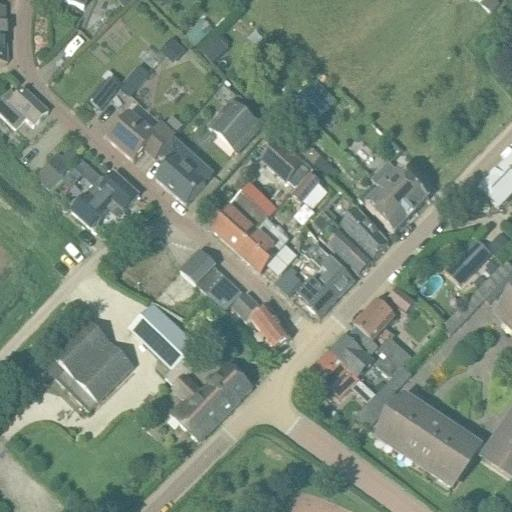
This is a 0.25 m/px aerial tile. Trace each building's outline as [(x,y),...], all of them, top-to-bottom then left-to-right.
[(53,0),(61,3),(83,12),(87,0),(53,0)] [(129,0),(118,0),(116,2),(123,10),(131,2),(129,0)] [(475,0),(474,2),(492,17),(500,7),(491,0),(475,0)] [(203,22),(185,40),(195,50),(213,31),(203,22)] [(216,38),(199,53),(212,68),(229,52),(216,38)] [(159,55),(173,68),(185,54),(172,42),(159,55)] [(147,50),(139,60),(153,72),(161,62),(147,50)] [(121,93),(110,84),(91,106),(101,114),(121,93)] [(316,84),(309,92),(329,112),(336,105),(316,84)] [(48,117),(22,93),(10,105),(4,100),(0,103),(0,121),(14,135),(25,124),(34,131),(48,117)] [(329,115),(308,93),(296,105),(316,126),(329,115)] [(233,101),(209,126),(238,153),(264,126),(233,101)] [(131,115),(107,142),(134,166),(145,154),(155,163),(158,160),(171,144),(172,144),(185,129),(173,118),(164,128),(161,126),(153,135),(131,115)] [(269,132),(262,141),(271,149),(279,141),(269,132)] [(155,183),(186,210),(206,188),(175,161),(184,151),(183,150),(181,153),(172,144),(171,144),(158,160),(167,169),(155,183)] [(268,155),(261,164),(286,188),(287,186),(301,171),(279,151),(276,147),(268,155)] [(58,156),(35,181),(51,196),(66,180),(63,178),(81,158),(72,150),(62,160),(58,156)] [(303,156),(328,179),(334,174),(313,152),(306,152),(303,156)] [(511,158),(479,193),(499,212),(511,198),(511,158)] [(94,191),(72,216),(91,233),(108,214),(106,212),(112,205),(124,216),(139,199),(115,178),(108,186),(82,163),(73,172),(94,191)] [(401,176),(383,194),(412,221),(429,203),(415,189),(401,176)] [(310,179),(291,199),(302,208),(320,189),(310,179)] [(394,239),(412,221),(383,194),(380,197),(373,190),(359,205),(366,211),(380,225),(394,239)] [(241,198),(211,232),(210,232),(239,258),(251,245),(250,241),(253,238),(256,239),(266,226),(269,223),(241,198)] [(341,232),(360,251),(374,265),(389,250),(375,236),(356,217),(341,232)] [(323,238),(319,241),(359,280),(373,266),(323,218),(313,227),(323,238)] [(288,246),(266,226),(256,239),(253,238),(250,241),(251,245),(239,258),(260,277),(288,246)] [(511,246),(500,236),(486,251),(498,262),(511,247),(511,246)] [(459,265),(450,274),(459,283),(468,273),(473,277),(492,258),(476,242),(457,262),(459,265)] [(306,261),(311,266),(312,265),(328,281),(321,289),(337,303),(354,286),(316,250),(306,261)] [(216,269),(200,255),(180,276),(196,290),(214,271),(216,269)] [(487,271),(485,273),(488,276),(485,279),(489,282),(492,280),(490,278),(493,276),(494,276),(501,268),(494,261),(486,269),(487,271)] [(312,265),(311,266),(302,276),(312,286),(298,301),(320,322),(337,303),(321,289),(328,281),(312,265)] [(442,333),(450,340),(485,304),(489,308),(511,284),(511,270),(507,266),(487,286),(480,293),(442,333)] [(224,280),(214,271),(196,290),(207,299),(224,280)] [(276,289),(288,300),(301,285),(295,280),(298,277),(292,271),(276,289)] [(235,290),(224,280),(207,299),(217,309),(235,290)] [(225,317),(243,298),(235,290),(217,309),(225,317)] [(388,303),(407,320),(415,311),(396,294),(388,303)] [(263,338),(276,354),(289,344),(289,340),(267,311),(263,314),(247,298),(226,319),(230,324),(236,318),(239,321),(246,328),(251,323),(263,338)] [(376,305),(353,329),(354,329),(366,341),(374,348),(387,333),(396,323),(393,321),(389,317),(376,305)] [(511,305),(498,319),(511,332),(511,305)] [(172,395),(185,407),(175,417),(172,414),(169,417),(184,432),(199,446),(252,392),(230,370),(204,397),(188,381),(193,375),(184,366),(198,352),(155,310),(131,335),(159,361),(155,374),(175,392),(172,395)] [(44,370),(90,417),(135,371),(89,325),(44,370)] [(344,339),(328,356),(346,374),(347,373),(359,384),(374,368),(374,367),(390,381),(399,371),(379,352),(370,362),(369,363),(362,357),(361,355),(344,339)] [(366,341),(360,348),(369,356),(366,359),(370,362),(379,352),(374,348),(371,345),(368,342),(366,341)] [(310,375),(309,375),(324,390),(328,393),(346,374),(328,356),(310,375)] [(403,374),(357,420),(369,432),(398,402),(394,397),(412,379),(404,372),(403,374)] [(405,404),(381,440),(379,442),(404,458),(430,420),(405,404)] [(454,436),(430,420),(404,458),(429,475),(454,436)] [(511,424),(502,440),(511,446),(511,424)] [(454,436),(429,475),(453,491),(479,453),(454,436)] [(511,446),(502,440),(485,464),(511,482),(511,446)]
